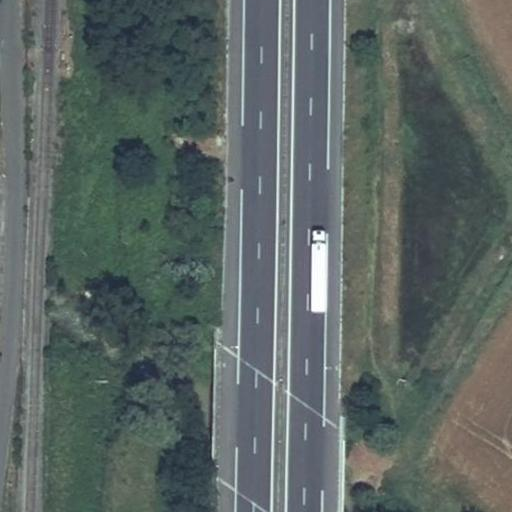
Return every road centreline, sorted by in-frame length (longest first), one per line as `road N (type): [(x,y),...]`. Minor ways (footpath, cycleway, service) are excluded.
road 1 (motorway): [(261,0),(253,511)]
road 2 (motorway): [(304,511),(311,0)]
road 3 (unclassified): [(0,442),(16,188),(12,0)]
